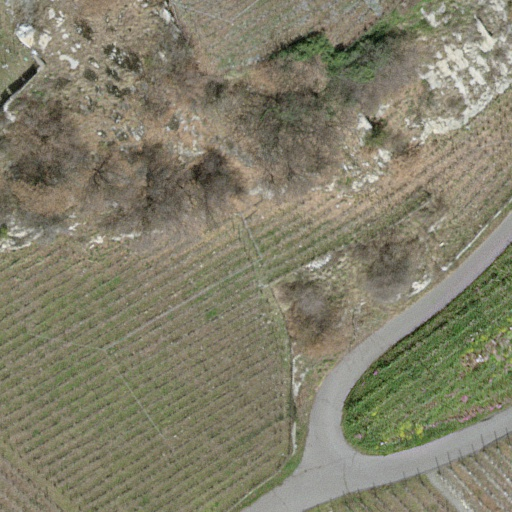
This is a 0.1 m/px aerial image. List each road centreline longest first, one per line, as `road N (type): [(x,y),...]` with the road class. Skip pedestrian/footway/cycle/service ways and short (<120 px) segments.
road 1 (track): [(511,223),(336,379),(323,425),(336,481)]
road 2 (track): [(265,511),(511,417)]
